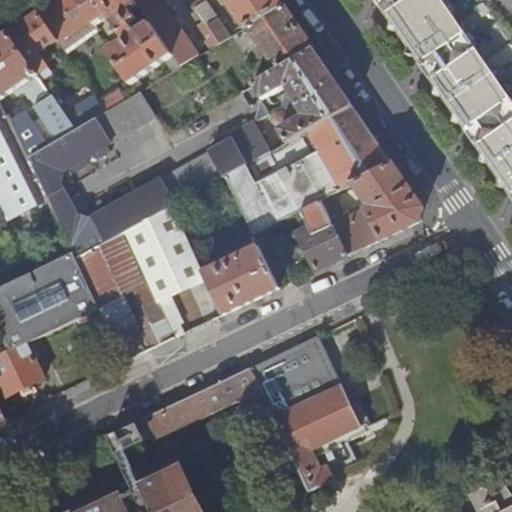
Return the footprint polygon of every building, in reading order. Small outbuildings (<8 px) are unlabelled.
[(80,0),(59,0),(39,14),(58,42),(59,43),(60,43),(93,20),(80,0)] [(135,0),(80,0),(93,20),(97,26),(109,18),(125,41),(111,51),(133,84),(174,56),(152,25),(138,34),(132,24),(146,16),(135,0)] [(135,0),(146,16),(152,25),(174,56),(182,68),(202,56),(163,0),(135,0)] [(285,6),(280,0),(225,0),(245,29),(246,30),(250,27),(285,6)] [(511,0),(378,0),(511,193),(511,0)] [(315,49),(285,6),(250,27),(265,50),(260,53),(263,58),(268,54),(279,70),(315,49)] [(39,14),(10,35),(39,75),(48,69),(43,59),(38,56),(58,42),(39,14)] [(208,26),(220,45),(231,38),(218,19),(208,26)] [(93,20),(60,43),(65,51),(86,37),(98,54),(107,47),(96,31),(100,29),(97,26),(93,20)] [(10,35),(0,41),(0,100),(0,101),(11,94),(13,98),(18,95),(18,96),(24,91),(33,104),(51,94),(39,77),(39,75),(10,35)] [(354,106),(315,49),(279,70),(253,86),(261,99),(264,99),(286,86),(303,115),(281,128),(280,132),(287,143),(308,131),(354,106)] [(108,111),(140,93),(133,84),(102,101),(108,111)] [(226,176),(246,165),(271,152),(256,125),(229,141),(226,135),(212,142),(213,151),(156,182),(153,176),(139,183),(141,190),(134,194),(130,188),(117,196),(118,203),(111,207),(108,201),(94,208),(95,216),(90,218),(78,213),(61,184),(64,172),(69,169),(75,172),(89,165),(85,159),(92,156),(98,160),(111,152),(108,146),(158,118),(142,92),(140,93),(108,111),(105,113),(77,129),(30,158),(51,202),(75,255),(77,259),(126,232),(174,205),(181,201),(218,181),(226,176)] [(13,108),(6,112),(9,117),(11,117),(30,158),(77,129),(69,119),(53,96),(36,106),(53,132),(46,137),(27,111),(17,117),(13,108)] [(0,100),(0,121),(9,117),(6,112),(0,101),(0,100)] [(69,119),(77,129),(105,113),(97,101),(69,119)] [(271,114),(264,104),(260,120),(271,114)] [(394,163),(354,106),(308,131),(319,152),(258,185),(246,165),(226,176),(241,206),(254,232),(255,234),(268,227),(302,210),(322,201),(330,196),(354,184),(394,163)] [(0,227),(51,202),(30,158),(11,117),(9,117),(0,121),(0,227)] [(319,152),(308,131),(287,143),(271,152),(246,165),(258,185),(319,152)] [(425,209),(394,163),(354,184),(369,206),(334,225),(350,256),(421,223),(425,209)] [(226,176),(218,181),(231,210),(241,206),(226,176)] [(204,192),(196,196),(202,206),(210,202),(204,192)] [(338,212),(330,196),(322,201),(329,216),(338,212)] [(181,201),(174,205),(183,224),(191,220),(181,201)] [(318,271),(350,256),(334,225),(329,216),(322,201),(302,210),(310,228),(299,234),(318,271)] [(160,304),(209,280),(206,273),(183,224),(174,205),(126,232),(160,304)] [(241,206),(231,210),(245,237),(248,236),(254,232),(241,206)] [(261,246),(266,257),(278,250),(268,227),(255,234),(261,246)] [(125,363),(176,338),(160,304),(126,232),(77,259),(100,309),(120,353),(125,363)] [(255,249),(261,246),(255,234),(254,232),(248,236),(255,249)] [(226,315),(281,288),(266,257),(261,246),(255,249),(206,273),(209,280),(226,315)] [(82,318),(100,309),(77,259),(75,255),(0,290),(0,329),(10,352),(82,318)] [(120,353),(100,309),(82,318),(99,354),(104,351),(107,359),(120,353)] [(51,354),(43,336),(0,356),(0,379),(8,397),(47,378),(39,360),(51,354)] [(262,390),(310,492),(335,480),(329,466),(322,470),(316,457),(329,451),(326,444),(362,426),(320,336),(252,368),(262,390)] [(151,443),(262,390),(252,368),(140,422),(151,443)] [(0,422),(9,418),(0,400),(0,422)] [(198,511),(179,472),(93,511),(198,511)] [(511,511),(511,502),(499,479),(470,495),(477,511),(511,511)]
